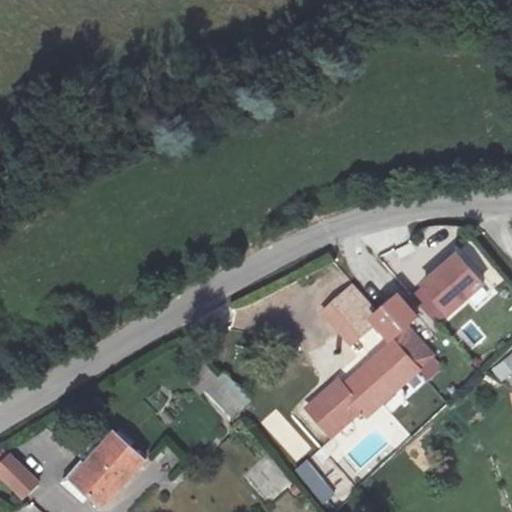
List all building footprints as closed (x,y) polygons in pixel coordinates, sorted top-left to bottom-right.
[(465,248),(482,276),(494,269),(476,240),(465,248)] [(486,285),(456,254),(417,284),(443,317),(486,285)] [(420,310),(430,301),(417,286),(407,295),(420,310)] [(342,347),(358,333),(332,300),(317,315),(342,347)] [(377,355),(387,347),(401,335),(380,311),(358,333),(377,355)] [(387,347),(377,355),(333,390),(329,384),(296,410),(319,437),(351,412),(356,419),(410,376),(387,347)] [(226,371),(218,378),(204,363),(190,376),(231,421),(253,400),(226,371)] [(511,462),(511,397),(497,401),(509,464),(511,462)] [(278,408),(262,420),(294,463),(311,450),(278,408)] [(89,504),(127,458),(94,432),(57,479),(89,504)] [(43,485),(10,452),(0,461),(0,482),(22,501),(43,485)] [(319,475),(317,477),(305,464),(297,471),(325,500),(335,491),(319,475)] [(43,511),(33,500),(19,511),(43,511)]
